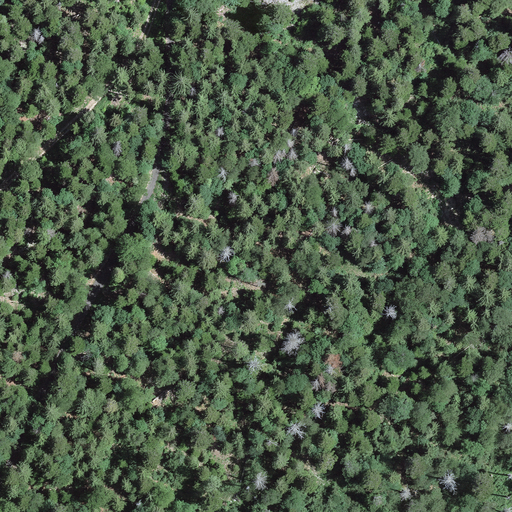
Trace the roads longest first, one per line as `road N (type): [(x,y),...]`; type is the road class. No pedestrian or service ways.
road 1 (unclassified): [(0,488),(154,178),(167,114),(171,0)]
road 2 (track): [(0,187),(131,66),(165,0)]
